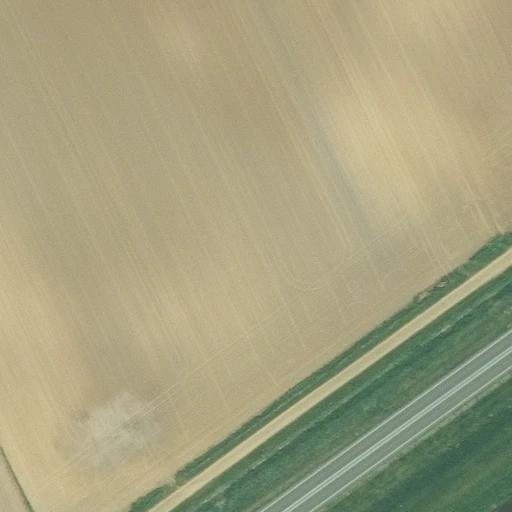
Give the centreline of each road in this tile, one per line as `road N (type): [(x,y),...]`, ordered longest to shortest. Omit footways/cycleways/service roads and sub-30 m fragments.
road 1 (unclassified): [(157,511),(511,254)]
road 2 (trunk): [(284,511),(511,347)]
